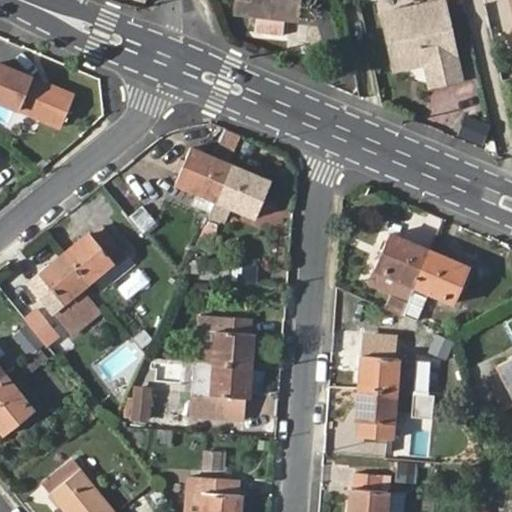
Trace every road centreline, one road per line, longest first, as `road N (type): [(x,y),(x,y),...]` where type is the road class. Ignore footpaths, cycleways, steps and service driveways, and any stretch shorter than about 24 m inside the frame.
road 1 (residential): [(297,511),(322,170),(338,131)]
road 2 (residential): [(0,240),(143,120),(176,61)]
road 3 (tertiary): [(511,202),(338,131)]
road 4 (tertiary): [(338,131),(176,61)]
road 5 (tertiary): [(176,61),(26,0)]
